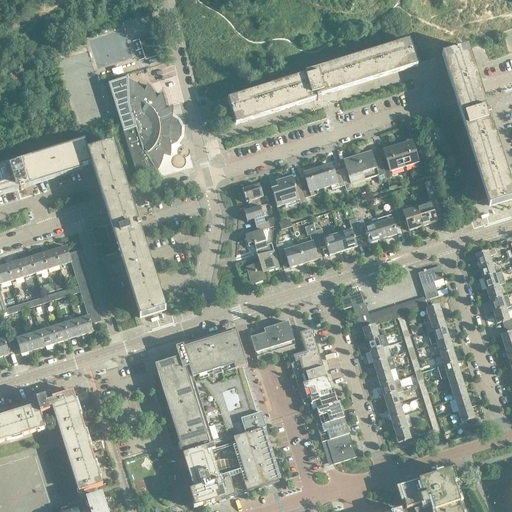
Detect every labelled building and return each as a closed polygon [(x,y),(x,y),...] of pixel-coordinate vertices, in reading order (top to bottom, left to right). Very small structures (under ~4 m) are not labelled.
[(152,36),(139,40),(145,60),(158,56),(152,36)] [(416,64),(409,44),(315,74),(316,76),(228,103),(234,123),(316,98),(316,101),(317,101),(321,100),(319,95),(416,64)] [(488,114),(487,114),(484,115),(477,93),(474,84),(471,74),(468,62),(464,50),(444,56),(451,80),(455,90),(457,99),(466,128),(457,130),(480,201),(488,199),(491,206),(511,200),(486,119),(488,118),(489,117),(488,114)] [(171,151),(170,146),(177,143),(181,136),(181,128),(178,121),(172,117),(172,115),(173,109),(172,106),(165,109),(165,108),(165,105),(164,100),(163,96),(162,93),(156,99),(156,97),(154,94),(152,89),(149,86),(147,84),(144,91),(143,90),(140,87),(137,85),(133,82),(130,81),(128,80),(128,76),(127,76),(127,78),(108,84),(131,159),(138,180),(157,174),(158,175),(159,175),(157,171),(158,170),(160,167),(162,162),(163,156),(163,153),(170,158),(171,155),(171,151)] [(412,143),(397,147),(404,170),(418,166),(420,169),(424,168),(425,167),(424,166),(419,148),(416,150),(414,150),(412,143)] [(122,186),(110,146),(85,154),(82,146),(0,171),(0,193),(16,188),(16,186),(18,185),(20,190),(24,189),(22,184),(25,183),(26,185),(88,166),(88,165),(94,164),(103,192),(109,212),(142,318),(162,312),(137,231),(140,229),(139,226),(135,227),(122,186)] [(386,159),(379,161),(380,162),(385,180),(391,178),(390,174),(404,170),(397,147),(383,152),(386,159)] [(371,153),(356,158),(364,181),(377,177),(379,183),(385,180),(380,162),(379,161),(379,159),(373,161),(371,153)] [(345,169),(340,171),(345,186),(347,193),(354,190),(352,184),(364,181),(356,158),(343,162),(345,169)] [(317,170),(323,189),(331,187),(332,190),(345,186),(340,171),(334,173),(331,166),(317,170)] [(316,191),(323,189),(317,170),(303,175),(306,182),(300,184),(305,199),(317,195),(316,191)] [(306,203),(305,199),(300,184),(294,185),(292,178),(276,183),(279,193),(272,195),(277,208),(279,208),(280,210),(298,204),(297,202),(299,201),(300,205),(306,203)] [(250,210),(259,207),(262,206),(259,199),(263,198),(259,185),(242,191),(246,203),(248,203),(250,210)] [(416,208),(422,227),(436,222),(433,213),(439,211),(434,198),(428,200),(429,203),(416,208)] [(265,224),(259,207),(250,210),(244,212),(247,223),(253,221),(257,233),(262,231),(270,229),(273,227),(274,220),(273,218),(267,220),(268,223),(265,224)] [(395,210),(399,223),(405,222),(408,231),(422,227),(416,208),(406,211),(402,212),(401,208),(395,210)] [(401,228),(399,223),(395,210),(389,212),(390,217),(383,219),(377,221),(382,240),(397,235),(395,229),(398,228),(401,228)] [(338,235),(343,252),(357,248),(354,238),(360,236),(356,223),(355,220),(349,221),(352,231),(338,235)] [(281,231),(292,227),(290,221),(279,224),(281,231)] [(370,244),(382,240),(377,221),(363,225),(362,221),(356,223),(360,236),(362,240),(368,238),(370,244)] [(298,248),(304,265),(318,260),(315,251),(320,249),(315,232),(313,226),(304,228),(307,236),(310,236),(312,243),(298,248)] [(315,232),(320,249),(326,247),(329,257),(343,252),(338,235),(324,239),(321,230),(315,232)] [(267,246),(262,231),(257,233),(245,236),(249,248),(254,246),(258,257),(274,252),(271,245),(267,246)] [(290,269),(304,265),(298,248),(285,252),(282,244),(276,246),(281,262),(287,260),(290,269)] [(71,263),(71,261),(69,255),(66,247),(54,251),(58,267),(71,263)] [(478,267),(491,263),(489,257),(495,255),(494,250),(475,256),(478,267)] [(47,271),(58,267),(54,251),(42,255),(47,271)] [(71,261),(81,257),(79,252),(69,255),(71,261)] [(279,269),(274,252),(258,257),(260,264),(246,268),(252,285),(266,281),(263,274),(279,269)] [(35,274),(47,271),(42,255),(30,259),(35,274)] [(81,257),(71,261),(71,263),(72,266),(82,263),(81,257)] [(23,278),(35,274),(30,259),(18,263),(23,278)] [(11,282),(23,278),(18,263),(6,267),(11,282)] [(84,268),(82,263),(72,266),(73,272),(84,268)] [(494,275),(491,263),(478,267),(482,279),(494,275)] [(0,285),(11,282),(6,267),(0,268),(0,285)] [(422,288),(425,297),(428,309),(432,307),(432,306),(430,307),(428,300),(437,297),(433,283),(443,280),(439,267),(425,272),(425,271),(422,272),(423,273),(417,274),(419,280),(420,280),(423,288),(422,288)] [(86,274),(84,268),(73,272),(75,277),(86,274)] [(88,279),(86,274),(75,277),(77,283),(88,279)] [(498,286),(494,275),(482,279),(485,290),(498,286)] [(51,284),(43,287),(45,295),(53,292),(51,284)] [(78,288),(80,293),(91,290),(89,284),(78,288)] [(489,301),(502,298),(498,286),(485,290),(489,301)] [(80,293),(78,288),(66,291),(68,297),(80,293)] [(56,301),(68,297),(66,291),(54,295),(56,301)] [(371,327),(368,315),(365,307),(361,292),(339,299),(343,311),(352,307),(357,325),(358,324),(365,322),(367,328),(371,327)] [(81,298),(83,303),(94,300),(92,294),(81,298)] [(44,304),(56,301),(54,295),(42,299),(44,304)] [(511,307),(507,296),(502,298),(489,301),(493,313),(505,309),(511,307)] [(428,309),(425,297),(419,299),(422,311),(425,310),(428,309)] [(32,308),(44,304),(42,299),(30,302),(32,308)] [(417,312),(422,311),(419,299),(413,301),(417,312)] [(96,305),(94,300),(83,303),(85,309),(96,305)] [(411,314),(417,312),(413,301),(408,303),(411,314)] [(20,312),(32,308),(30,302),(18,306),(20,312)] [(406,316),(411,314),(408,303),(402,305),(406,316)] [(96,305),(85,309),(85,310),(87,314),(97,311),(96,305)] [(393,308),(397,319),(403,317),(399,305),(393,308)] [(432,307),(428,309),(425,310),(429,321),(441,317),(438,305),(432,307)] [(8,316),(20,312),(18,306),(7,310),(8,316)] [(385,310),(388,321),(394,320),(390,308),(385,310)] [(511,319),(509,320),(505,309),(493,313),(496,324),(502,322),(503,328),(511,325),(511,319)] [(75,321),(80,336),(93,333),(90,325),(89,320),(87,314),(85,310),(82,311),(84,318),(75,321)] [(388,321),(385,310),(379,312),(382,323),(388,321)] [(99,316),(97,311),(87,314),(89,320),(99,316)] [(379,312),(374,314),(377,325),(382,323),(379,312)] [(377,325),(374,314),(368,315),(371,327),(374,326),(377,325)] [(101,322),(99,316),(89,320),(90,325),(101,322)] [(403,317),(397,319),(397,321),(398,321),(401,330),(406,329),(402,319),(403,319),(403,317)] [(445,328),(441,317),(429,321),(432,332),(445,328)] [(297,340),(295,332),(297,332),(293,318),(288,319),(295,341),(297,340)] [(68,340),(80,336),(75,321),(63,325),(68,340)] [(264,331),(265,335),(271,354),(295,346),(291,334),(291,332),(290,332),(288,323),(264,331)] [(56,344),(68,340),(63,325),(51,329),(56,344)] [(504,347),(511,344),(511,325),(503,328),(505,334),(500,336),(504,347)] [(374,326),(371,327),(367,328),(362,330),(365,341),(378,337),(374,326)] [(449,340),(445,328),(432,332),(436,344),(449,340)] [(40,332),(45,347),(56,344),(51,329),(40,332)] [(192,453),(261,431),(246,383),(249,382),(248,382),(245,373),(246,373),(245,372),(243,373),(242,369),(247,368),(235,330),(175,349),(176,353),(178,359),(154,367),(181,454),(184,453),(191,450),(192,453)] [(303,375),(323,369),(324,369),(311,331),(300,334),(306,353),(293,357),(300,376),(303,375)] [(32,351),(45,347),(40,332),(28,336),(32,351)] [(257,359),(271,354),(265,335),(258,337),(251,339),(257,359)] [(20,355),(32,351),(28,336),(16,340),(19,350),(20,355)] [(378,337),(365,341),(369,353),(381,349),(378,337)] [(0,357),(8,355),(8,354),(5,343),(4,340),(0,340),(0,357)] [(10,342),(13,352),(19,350),(16,340),(10,342)] [(436,344),(440,355),(452,351),(449,340),(436,344)] [(8,354),(13,352),(10,342),(5,343),(8,354)] [(369,353),(372,364),(385,360),(381,349),(369,353)] [(412,364),(416,363),(413,351),(408,353),(412,364)] [(440,355),(443,366),(456,362),(452,351),(440,355)] [(389,371),(385,360),(372,364),(376,376),(389,371)] [(456,362),(443,366),(437,368),(441,380),(447,378),(459,374),(456,362)] [(303,375),(305,385),(311,383),(322,379),(325,378),(323,369),(303,375)] [(389,371),(376,376),(380,386),(392,382),(389,371)] [(424,385),(420,374),(415,375),(419,387),(424,385)] [(463,385),(459,374),(447,378),(450,389),(463,385)] [(309,397),(330,391),(326,378),(325,378),(322,379),(311,383),(305,385),(302,386),(307,399),(309,398),(309,397)] [(399,380),(392,382),(380,386),(383,398),(396,394),(402,392),(399,380)] [(427,396),(424,385),(419,387),(422,398),(427,396)] [(467,397),(463,385),(450,389),(454,401),(467,397)] [(314,411),(316,411),(316,410),(337,404),(332,390),(330,391),(309,397),(309,398),(314,411)] [(81,492),(93,489),(102,486),(72,392),(52,399),(52,401),(47,403),(45,397),(35,400),(37,406),(38,409),(0,420),(0,443),(45,429),(40,415),(49,411),(48,409),(54,407),(81,492)] [(399,405),(396,394),(383,398),(387,409),(399,405)] [(431,408),(427,396),(422,398),(426,409),(431,408)] [(470,408),(467,397),(454,401),(458,412),(470,408)] [(316,410),(316,411),(319,419),(320,424),(343,417),(339,403),(337,404),(316,410)] [(403,417),(399,405),(387,409),(390,421),(403,417)] [(434,419),(431,408),(426,409),(429,421),(434,419)] [(474,420),(470,408),(458,412),(461,423),(474,420)] [(347,430),(343,417),(320,424),(325,438),(347,430)] [(407,428),(403,417),(390,421),(394,432),(407,428)] [(438,431),(434,419),(429,421),(433,433),(438,431)] [(410,440),(407,428),(394,432),(398,444),(403,442),(403,443),(405,442),(405,441),(410,440)] [(329,451),(352,444),(347,430),(325,438),(329,451)] [(272,465),(261,431),(192,453),(191,450),(184,453),(202,506),(218,501),(218,503),(225,501),(224,499),(278,482),(275,473),(277,473),(274,465),(272,465)] [(356,458),(352,444),(329,451),(333,465),(356,458)] [(418,482),(399,488),(403,502),(406,510),(419,506),(416,495),(437,489),(438,495),(430,498),(434,511),(461,511),(453,484),(456,484),(455,480),(454,476),(451,477),(450,472),(449,472),(442,474),(435,477),(418,482)] [(96,498),(93,489),(81,492),(62,499),(65,508),(60,510),(61,511),(106,511),(101,497),(96,498)]
